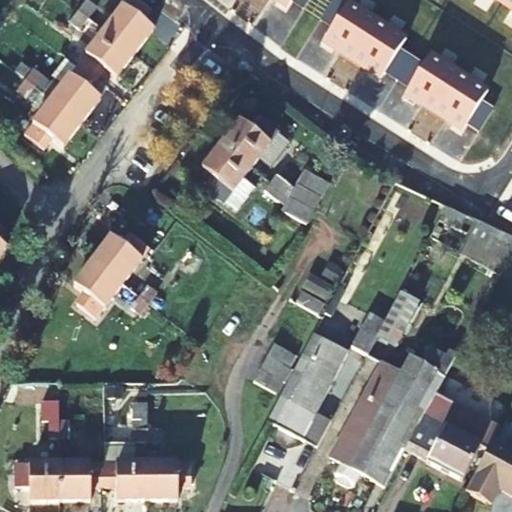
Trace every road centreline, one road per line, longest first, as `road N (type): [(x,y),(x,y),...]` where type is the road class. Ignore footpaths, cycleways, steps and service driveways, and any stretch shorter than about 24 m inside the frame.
road 1 (residential): [(56,225),(205,16),(417,160),(489,195),(511,157)]
road 2 (unknown): [(219,511),(237,452),(237,371),(375,133)]
road 3 (residential): [(0,372),(56,225)]
